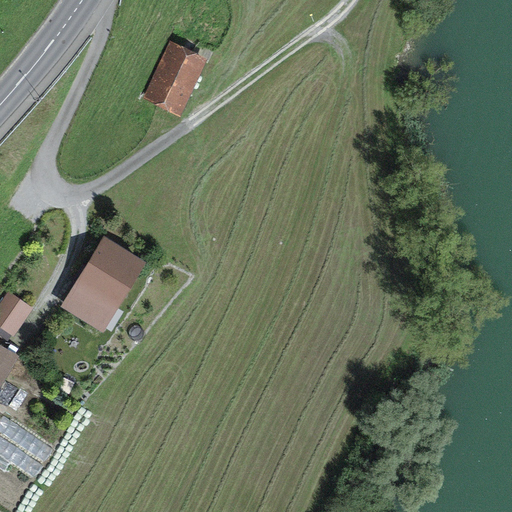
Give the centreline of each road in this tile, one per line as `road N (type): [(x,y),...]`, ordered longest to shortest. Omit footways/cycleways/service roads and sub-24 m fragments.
road 1 (track): [(103,0),(98,46),(49,149),(48,171),(71,191),(233,89),(347,0)]
road 2 (track): [(71,191),(57,269),(42,309),(16,340)]
road 3 (tertiary): [(82,0),(0,104)]
